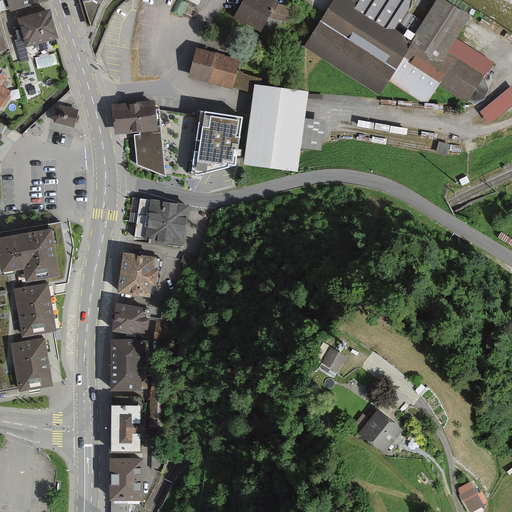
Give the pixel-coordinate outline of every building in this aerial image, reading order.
[(0,0),(0,12),(40,0),(0,0)] [(275,5),(266,0),(243,0),(234,17),(259,32),(275,5)] [(334,0),(304,48),(380,96),(388,83),(428,108),(443,85),(470,102),(492,67),(452,42),(466,19),(438,2),(424,24),(412,16),(420,3),(414,0),(334,0)] [(46,11),(17,20),(25,46),(54,37),(46,11)] [(240,62),(197,50),(188,78),(232,91),(240,62)] [(0,87),(6,79),(0,75),(0,110),(0,111),(10,95),(0,89),(0,87)] [(306,92),(255,86),(252,105),(245,166),(297,172),(299,148),(319,150),(322,123),(303,121),(304,112),(306,92)] [(511,91),(482,117),(489,125),(511,105),(511,91)] [(153,103),(118,106),(121,132),(134,130),(155,128),(154,111),(153,103)] [(76,113),(57,108),(51,111),(49,117),(53,122),(72,128),(76,113)] [(158,110),(154,111),(155,128),(134,130),(138,165),(165,176),(158,110)] [(240,121),(204,116),(198,160),(234,165),(240,121)] [(185,209),(139,203),(134,237),(180,243),(185,209)] [(47,283),(61,281),(65,263),(59,227),(47,229),(47,233),(0,241),(0,391),(48,383),(40,333),(55,331),(47,283)] [(153,260),(123,257),(120,293),(149,295),(153,260)] [(152,311),(118,307),(115,332),(150,336),(152,311)] [(335,345),(348,321),(330,311),(317,334),(335,345)] [(114,342),(114,365),(141,366),(142,343),(114,342)] [(347,357),(331,347),(322,363),(338,372),(347,357)] [(114,365),(113,388),(141,389),(141,366),(114,365)] [(353,406),(359,410),(367,397),(362,393),(353,406)] [(112,406),(112,428),(139,428),(139,406),(112,406)] [(403,430),(378,410),(359,433),(385,453),(403,430)] [(112,428),(113,450),(139,450),(139,428),(112,428)] [(141,460),(112,460),(112,499),(141,499),(141,460)] [(474,488),(460,495),(468,511),(470,511),(483,506),(474,488)]
